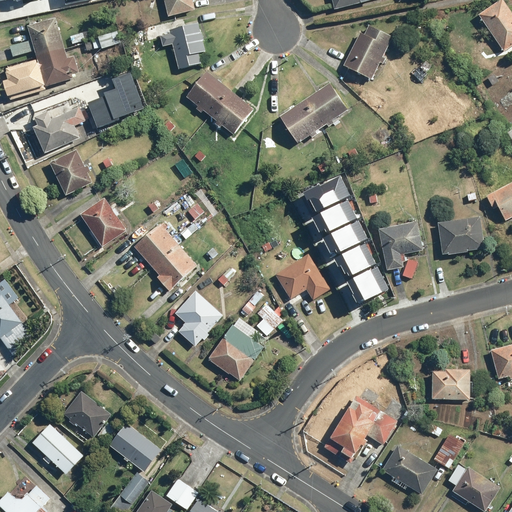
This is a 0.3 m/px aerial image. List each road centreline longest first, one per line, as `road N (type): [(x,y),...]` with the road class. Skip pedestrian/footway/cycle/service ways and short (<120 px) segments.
road 1 (residential): [(259,454),(315,371),(350,339),(511,290)]
road 2 (residential): [(259,454),(193,410),(90,317)]
road 3 (residential): [(90,317),(0,179)]
road 4 (residential): [(0,415),(90,317)]
